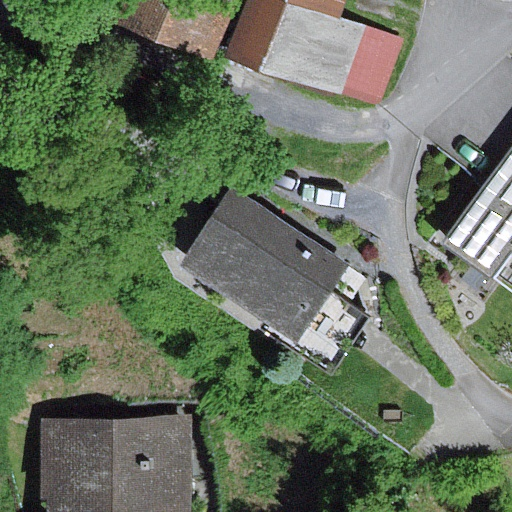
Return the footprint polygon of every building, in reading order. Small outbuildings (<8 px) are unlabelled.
[(223,0),(108,0),(104,10),(205,47),(223,0)] [(341,0),(249,0),(233,54),(386,103),(405,43),(335,21),(341,0)] [(511,140),(435,244),(485,281),(506,251),(511,255),(511,140)] [(339,273),(226,192),(172,266),(285,347),(339,273)] [(199,511),(201,422),(51,420),(50,511),(199,511)]
